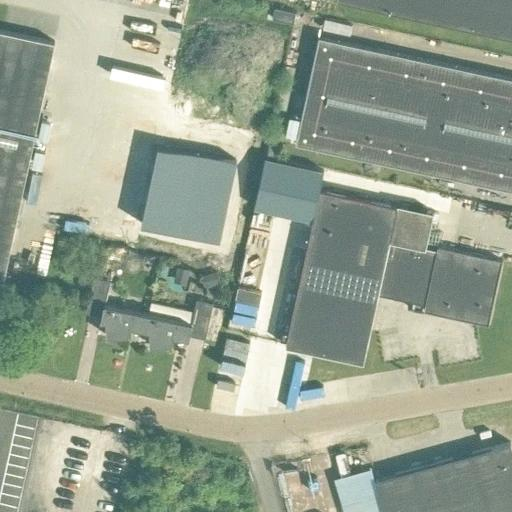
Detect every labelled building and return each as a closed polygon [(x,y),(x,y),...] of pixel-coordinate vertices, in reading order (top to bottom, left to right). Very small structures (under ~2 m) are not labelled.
[(511,0),(351,0),(511,34),(511,0)] [(272,16),(293,21),(295,10),(274,5),(272,16)] [(0,289),(54,40),(0,27),(0,289)] [(511,188),(511,75),(318,34),(295,141),(511,188)] [(192,136),(189,147),(213,152),(216,141),(192,136)] [(267,152),(275,154),(278,143),(269,142),(267,152)] [(253,205),(312,218),(319,186),(323,168),(264,156),(253,205)] [(212,256),(229,178),(153,162),(136,239),(212,256)] [(488,322),(502,258),(437,244),(436,248),(389,238),(397,203),(319,186),(285,343),(363,360),(378,292),(425,302),(423,308),(488,322)] [(186,283),(190,268),(177,265),(173,280),(186,283)] [(201,274),(204,286),(220,282),(217,269),(201,274)] [(91,287),(108,291),(110,279),(93,275),(91,287)] [(143,310),(140,325),(149,327),(150,343),(171,342),(173,333),(188,336),(189,334),(205,337),(213,302),(197,298),(192,321),(143,310)] [(130,323),(140,325),(143,310),(104,302),(100,317),(106,318),(107,333),(128,332),(130,323)] [(375,477),(384,511),(511,511),(511,447),(510,440),(375,477)]
